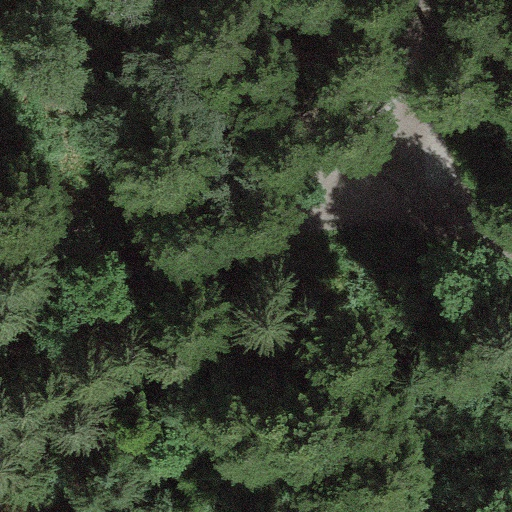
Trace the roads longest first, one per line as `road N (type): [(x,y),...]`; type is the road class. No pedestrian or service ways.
road 1 (track): [(0,337),(361,190)]
road 2 (track): [(361,190),(431,0)]
road 3 (track): [(511,258),(361,190)]
